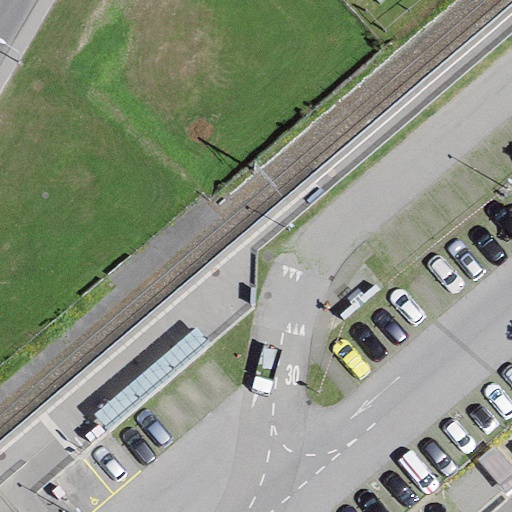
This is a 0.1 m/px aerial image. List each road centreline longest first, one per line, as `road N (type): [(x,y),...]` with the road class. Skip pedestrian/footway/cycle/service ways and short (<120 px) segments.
road 1 (residential): [(511,88),(337,248),(306,314),(272,486),(258,511)]
road 2 (unknown): [(0,494),(168,336),(337,248)]
